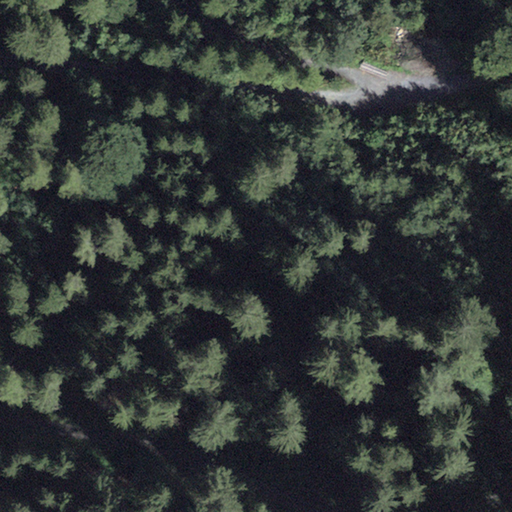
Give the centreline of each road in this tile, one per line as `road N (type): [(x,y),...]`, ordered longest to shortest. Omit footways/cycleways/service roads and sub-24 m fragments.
road 1 (track): [(511,72),(394,98),(328,100),(0,56)]
road 2 (track): [(0,413),(92,427),(334,511)]
road 3 (track): [(394,98),(358,66),(272,50),(203,0)]
